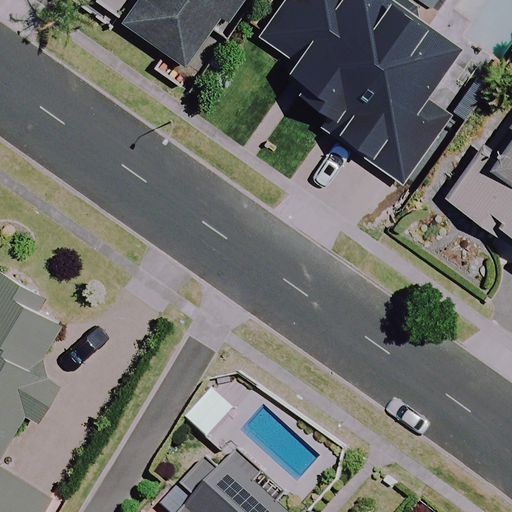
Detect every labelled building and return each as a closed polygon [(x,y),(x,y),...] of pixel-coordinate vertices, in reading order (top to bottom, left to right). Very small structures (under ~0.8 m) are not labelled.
[(141,0),(125,25),(190,67),(224,15),(231,20),(243,0),(141,0)] [(286,0),(261,32),(301,63),(288,80),(339,119),(334,126),(403,179),(446,122),(421,102),(466,43),(409,0),(286,0)] [(511,124),(490,154),(484,150),(448,198),(511,244),(511,124)] [(70,312),(1,273),(0,274),(0,511),(40,511),(50,496),(0,468),(0,464),(27,416),(37,422),(58,384),(37,372),(70,312)] [(261,476),(238,455),(224,470),(213,460),(188,488),(200,498),(187,511),(286,511),(255,483),(261,476)]
